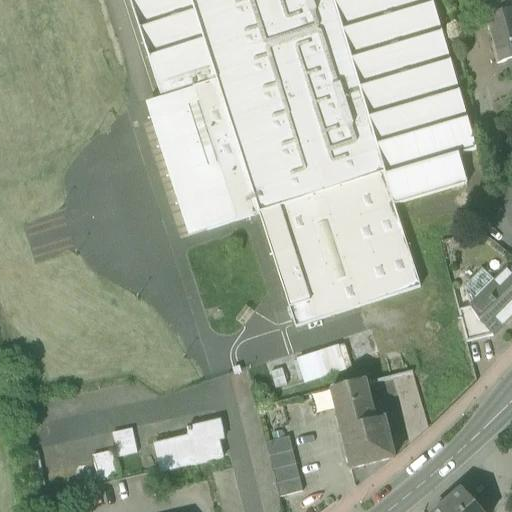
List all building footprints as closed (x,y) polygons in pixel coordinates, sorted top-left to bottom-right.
[(129,0),(161,100),(194,90),(236,222),(259,215),(260,216),(296,329),(420,288),(394,207),(467,185),(459,156),(477,151),(460,92),(432,0),(129,0)] [(511,0),(482,0),(488,18),(511,11),(511,0)] [(511,60),(511,11),(488,18),(497,47),(492,48),(497,66),(502,64),(507,63),(507,62),(511,60)] [(189,238),(236,222),(194,90),(161,100),(146,105),(189,238)] [(511,271),(510,270),(496,284),(470,309),(479,324),(493,337),(511,318),(511,271)] [(467,295),(470,309),(496,284),(482,271),(465,288),(467,295)] [(459,312),(467,344),(493,337),(479,324),(470,309),(459,312)] [(372,337),(317,354),(325,381),(380,364),(372,337)] [(340,430),(376,421),(373,408),(366,382),(330,391),(340,430)] [(379,406),(373,408),(376,421),(383,419),(379,406)] [(393,460),(383,419),(376,421),(340,430),(351,471),(393,460)] [(155,447),(161,473),(222,459),(216,433),(221,432),(220,423),(189,430),(189,431),(190,434),(191,439),(155,447)] [(133,430),(113,435),(119,459),(138,455),(133,430)] [(266,444),(280,499),(303,493),(289,438),(266,444)] [(113,453),(93,457),(99,482),(119,478),(113,453)] [(478,511),(460,492),(438,511),(478,511)]
